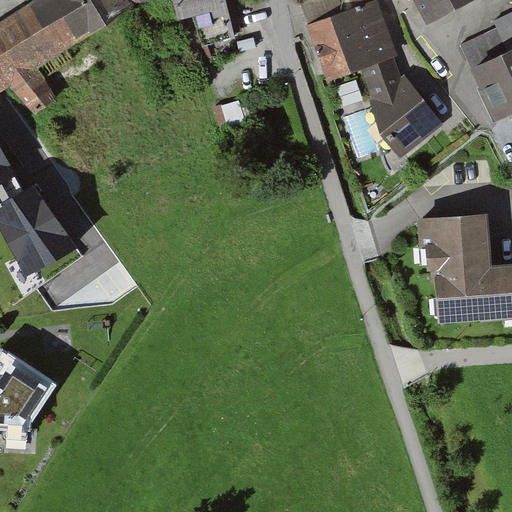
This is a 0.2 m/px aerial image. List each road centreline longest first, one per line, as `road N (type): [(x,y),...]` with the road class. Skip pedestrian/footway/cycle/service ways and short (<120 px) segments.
road 1 (unclassified): [(276,0),(387,366)]
road 2 (unclassified): [(387,366),(435,511)]
road 3 (residential): [(511,355),(387,366)]
